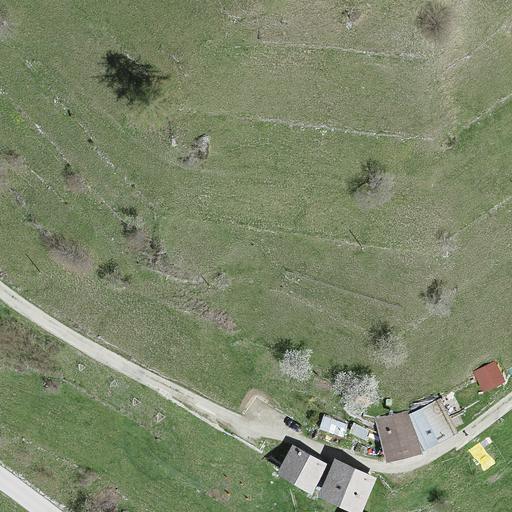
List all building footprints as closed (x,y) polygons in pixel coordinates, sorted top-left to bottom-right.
[(501,361),(483,371),(493,389),(511,379),(501,361)] [(446,396),(421,407),(433,435),(459,424),(446,396)] [(414,412),(383,423),(395,455),(425,444),(414,412)] [(287,453),(278,475),(316,489),(324,467),(287,453)] [(382,482),(338,467),(329,492),(373,507),(382,482)]
